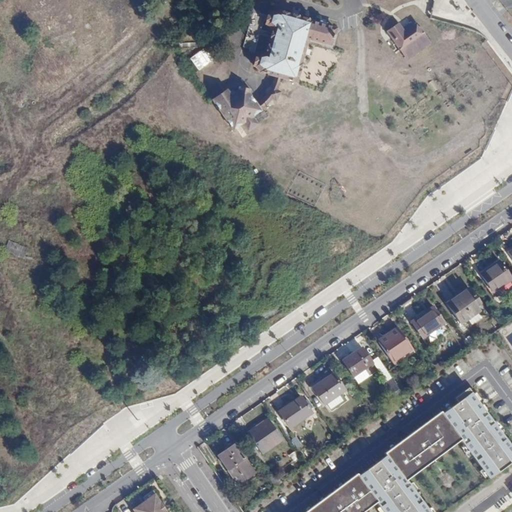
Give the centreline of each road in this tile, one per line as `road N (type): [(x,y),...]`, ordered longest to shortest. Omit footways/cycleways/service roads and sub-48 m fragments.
road 1 (residential): [(511,188),(46,511)]
road 2 (residential): [(175,445),(511,210)]
